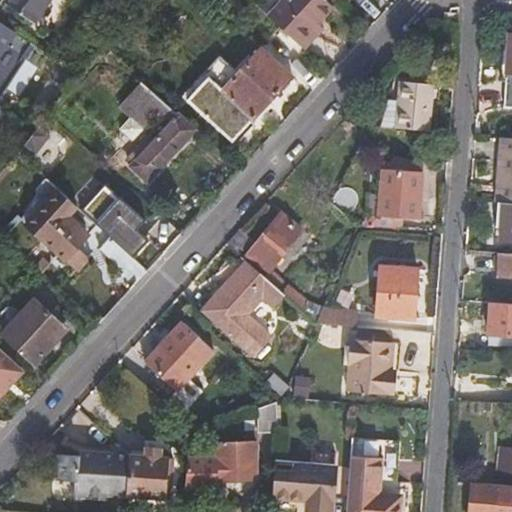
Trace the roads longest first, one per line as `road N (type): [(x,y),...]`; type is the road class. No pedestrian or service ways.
road 1 (residential): [(0,469),(429,0)]
road 2 (residential): [(432,511),(469,0)]
